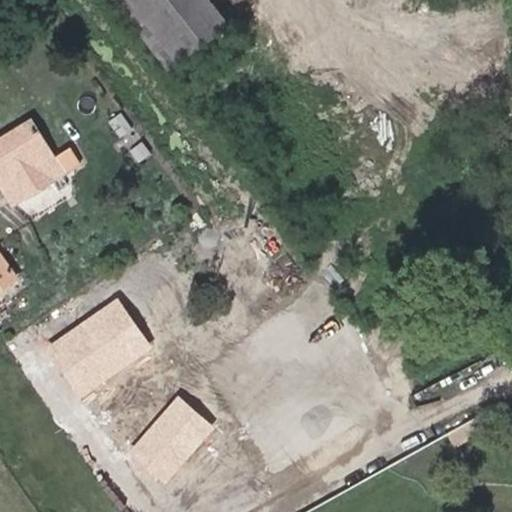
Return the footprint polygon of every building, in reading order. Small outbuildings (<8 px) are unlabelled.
[(210,0),(114,0),(169,71),(229,25),(210,0)] [(0,180),(13,202),(63,174),(33,124),(0,142),(0,180)] [(0,288),(16,277),(0,253),(0,288)] [(118,298),(47,349),(82,398),(153,348),(118,298)] [(215,427),(178,396),(130,451),(167,483),(215,427)]
